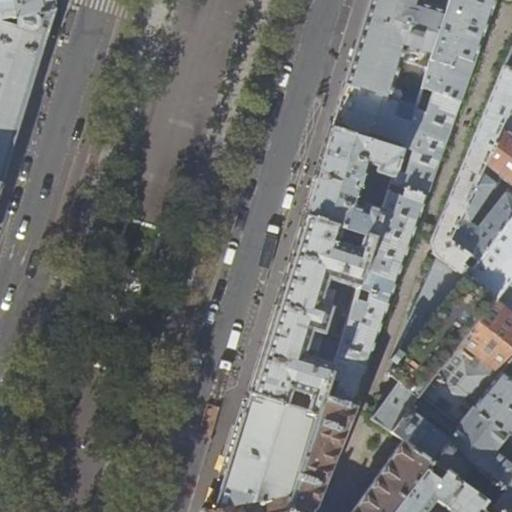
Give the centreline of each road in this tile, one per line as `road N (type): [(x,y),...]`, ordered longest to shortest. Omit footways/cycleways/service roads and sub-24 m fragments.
road 1 (tertiary): [(171,511),(327,0)]
road 2 (residential): [(99,0),(0,315)]
